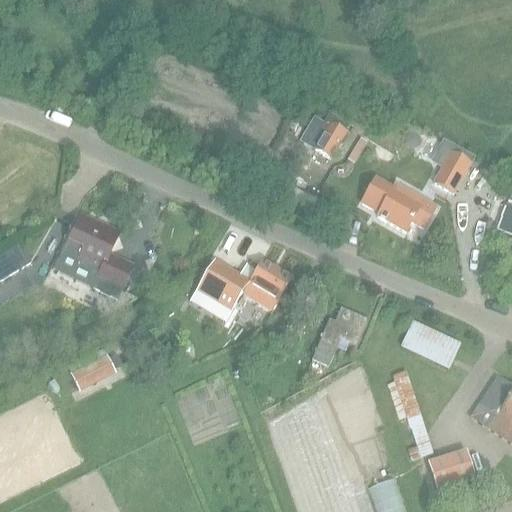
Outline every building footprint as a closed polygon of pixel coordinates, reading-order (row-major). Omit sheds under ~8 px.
[(311,152),(330,162),(345,136),(347,133),(328,123),(316,144),(311,152)] [(357,144),(346,161),(353,166),(364,148),(366,144),(359,140),(357,144)] [(445,160),(431,186),(453,198),(466,173),(469,168),(470,166),(469,165),(448,154),(447,156),(445,160)] [(240,165),(234,177),(249,184),(265,192),(271,180),(254,172),(240,165)] [(375,182),(360,207),(377,217),(375,220),(403,236),(409,226),(420,232),(433,210),(421,203),(394,188),(391,191),(375,182)] [(511,209),(505,207),(495,235),(511,240),(511,209)] [(66,248),(61,261),(75,267),(97,278),(92,290),(116,301),(120,293),(131,269),(107,258),(117,237),(80,220),(66,248)] [(0,257),(0,283),(30,265),(17,247),(0,257)] [(238,277),(213,262),(194,293),(230,315),(241,297),(270,315),(290,281),(261,263),(254,273),(244,267),(238,277)] [(310,364),(326,371),(339,341),(354,348),(365,322),(339,311),(333,325),(327,323),(310,364)] [(399,350),(423,361),(436,334),(412,323),(399,350)] [(436,334),(423,361),(447,372),(459,345),(436,334)] [(106,357),(69,376),(79,395),(115,377),(106,357)] [(406,452),(409,463),(431,456),(405,373),(391,378),(393,384),(387,386),(398,423),(405,421),(409,432),(410,431),(415,449),(406,452)] [(511,389),(496,379),(469,420),(511,447),(511,389)] [(426,466),(435,496),(474,483),(464,453),(426,466)]
